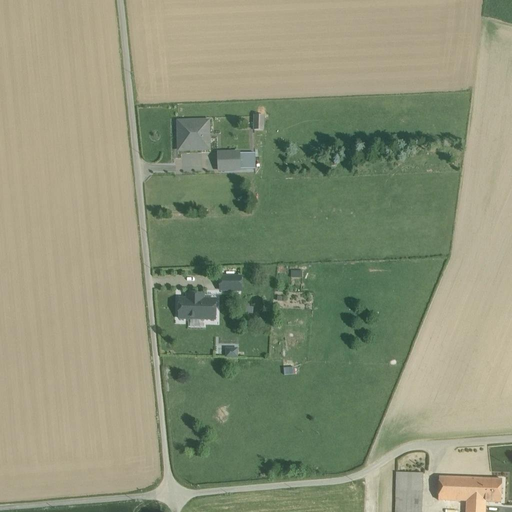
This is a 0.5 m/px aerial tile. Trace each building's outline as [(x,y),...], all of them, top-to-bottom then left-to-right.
[(264,116),(255,116),(254,131),(263,131),(264,116)] [(205,122),(178,122),(179,151),(202,150),(202,133),(206,133),(205,122)] [(240,162),(220,162),(220,172),(240,172),(240,162)] [(241,277),(220,277),(220,291),(241,291),(241,277)] [(203,295),(191,295),(191,300),(180,299),(179,319),(215,320),(215,300),(203,300),(203,295)] [(225,348),(225,357),(238,357),(238,344),(230,343),(230,348),(225,348)] [(423,474),(397,473),(396,491),(422,492),(423,474)] [(479,479),(439,478),(438,500),(467,501),(478,502),(479,479)] [(502,480),(479,479),(478,502),(485,502),(501,503),(502,480)] [(421,511),(422,492),(396,491),(395,511),(421,511)] [(478,502),(467,501),(466,511),(485,511),(485,502),(478,502)]
